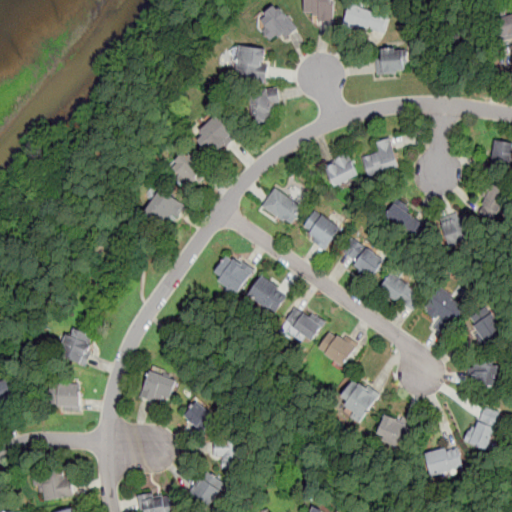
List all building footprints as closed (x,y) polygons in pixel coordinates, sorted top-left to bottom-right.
[(333,0),(305,0),(305,20),(333,20),(333,0)] [(271,40),(282,31),(287,38),(299,27),(278,4),(256,23),(271,40)] [(349,20),(379,33),(385,19),(355,5),(349,20)] [(506,39),(511,36),(511,16),(499,22),(506,39)] [(242,46),(239,76),(266,79),(269,50),(242,46)] [(377,49),(377,74),(406,74),(406,49),(377,49)] [(266,89),(243,94),(248,120),(271,115),(266,89)] [(194,139),(214,158),(238,131),(217,113),(194,139)] [(377,144),(379,154),(364,158),(368,176),(399,169),(393,140),(377,144)] [(511,157),(511,144),(496,141),(492,165),(510,169),(511,157)] [(186,150),(168,170),(186,187),(204,168),(186,150)] [(323,167),(333,188),(359,176),(350,155),(323,167)] [(498,224),(511,193),(491,185),(479,215),(498,224)] [(304,207),(275,189),(264,208),(293,226),(304,207)] [(183,207),(160,192),(146,212),(169,228),(183,207)] [(387,215),(412,232),(420,219),(396,202),(387,215)] [(303,231),(326,250),(342,232),(319,212),(303,231)] [(442,224),(446,240),(468,234),(464,217),(442,224)] [(373,278),(385,262),(354,239),(342,255),(373,278)] [(215,275),(225,281),(221,287),(238,298),(255,273),(228,255),(215,275)] [(382,288),(411,312),(423,298),(393,274),(382,288)] [(247,296),(274,315),(289,295),(263,275),(247,296)] [(436,311),(427,321),(443,335),(466,310),(445,291),(432,307),(436,311)] [(284,325),(311,345),(324,328),(298,308),(284,325)] [(504,331),(486,309),(469,322),(486,344),(504,331)] [(63,356),(88,364),(96,336),(71,329),(63,356)] [(358,348),(331,330),(318,350),(344,367),(358,348)] [(499,362),(470,362),(470,387),(499,387),(499,362)] [(142,393),(169,405),(178,383),(151,371),(142,393)] [(0,384),(0,412),(16,408),(13,397),(21,394),(17,380),(0,384)] [(379,397),(353,380),(336,405),(362,422),(379,397)] [(82,409),(82,383),(52,383),(52,409),(82,409)] [(200,403),(188,418),(206,432),(218,417),(200,403)] [(504,417),(484,408),(468,442),(487,451),(504,417)] [(377,437),(406,450),(415,428),(386,415),(377,437)] [(213,468),(241,468),(241,446),(232,446),(232,437),(214,437),(213,468)] [(460,448),(426,453),(429,475),(464,470),(460,448)] [(38,476),(41,501),(74,497),(70,471),(38,476)] [(206,474),(191,494),(209,507),(224,487),(206,474)] [(172,511),(169,494),(138,501),(140,511),(172,511)]
